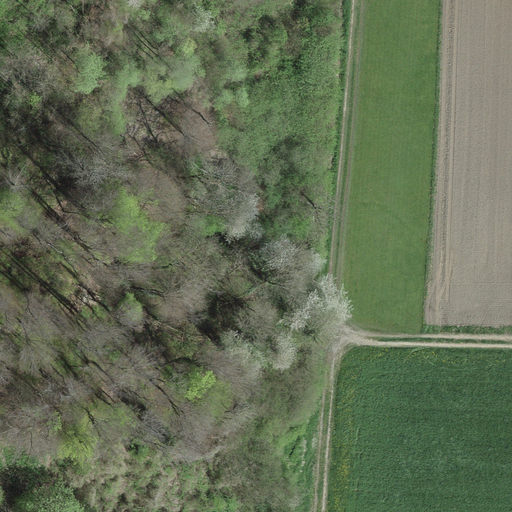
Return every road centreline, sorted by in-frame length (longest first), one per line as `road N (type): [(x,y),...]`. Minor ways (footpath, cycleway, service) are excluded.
road 1 (track): [(364,0),(321,511)]
road 2 (track): [(333,335),(511,339)]
